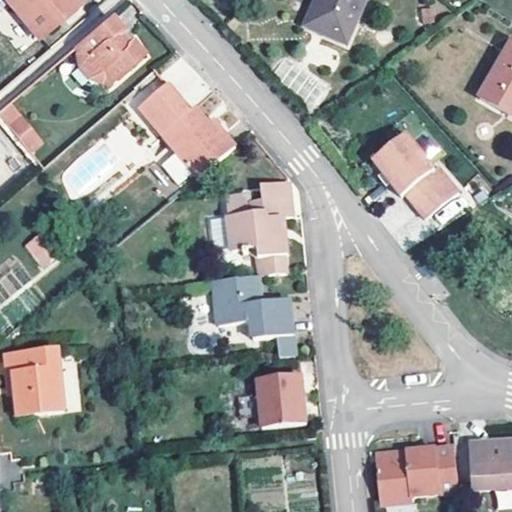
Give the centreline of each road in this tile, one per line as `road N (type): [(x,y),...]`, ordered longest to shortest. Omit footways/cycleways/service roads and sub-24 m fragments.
road 1 (residential): [(497,383),(468,365),(319,175)]
road 2 (residential): [(319,175),(347,410)]
road 3 (residential): [(161,0),(319,175)]
road 4 (residential): [(497,383),(451,400),(347,410)]
